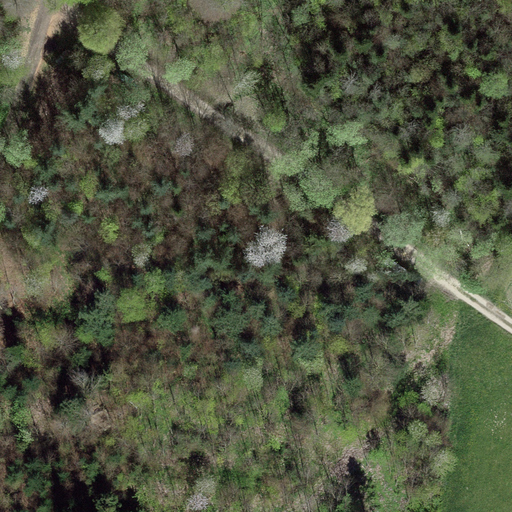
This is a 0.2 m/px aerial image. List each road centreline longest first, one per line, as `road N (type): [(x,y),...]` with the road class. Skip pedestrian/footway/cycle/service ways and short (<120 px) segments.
road 1 (track): [(511,320),(57,0)]
road 2 (track): [(57,3),(0,188)]
